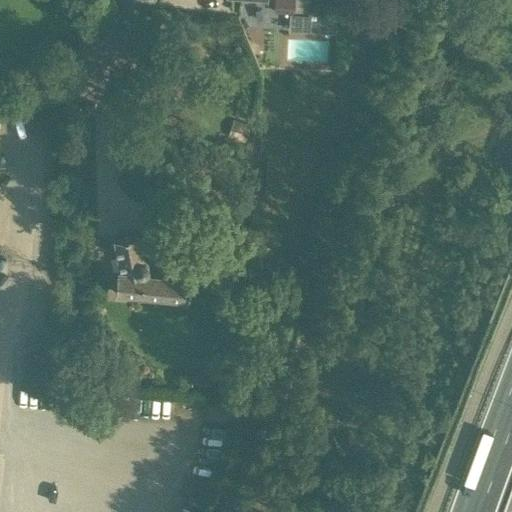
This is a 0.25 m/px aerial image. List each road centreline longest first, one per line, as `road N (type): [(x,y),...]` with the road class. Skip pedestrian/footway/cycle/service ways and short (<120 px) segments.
road 1 (residential): [(0,101),(42,96),(95,68),(128,0)]
road 2 (motorway): [(511,393),(470,511)]
